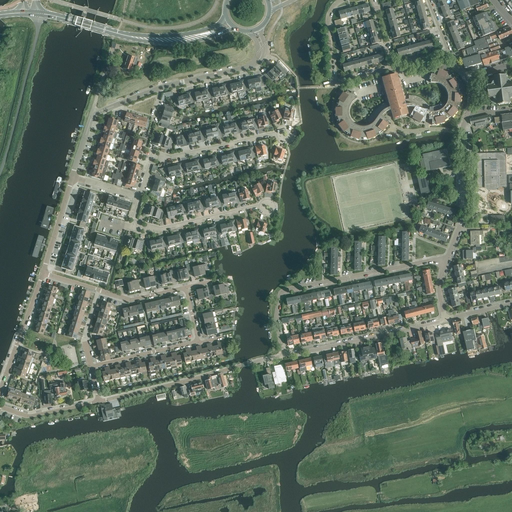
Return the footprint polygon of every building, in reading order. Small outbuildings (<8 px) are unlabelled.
[(480,3),(478,0),(457,0),(461,11),(474,6),(480,3)] [(486,2),(480,4),(476,6),(478,11),(482,10),(488,7),(486,2)] [(360,6),(356,7),(358,15),(361,14),(362,16),(364,21),(366,20),(365,16),(364,13),(362,5),(360,6)] [(441,8),(443,13),(450,11),(448,5),(441,8)] [(450,11),(443,13),(446,19),(452,16),(450,11)] [(387,16),(389,21),(395,20),(394,16),(397,16),(396,13),(394,14),(387,16)] [(474,17),(475,22),(487,18),(485,13),(481,15),(474,17)] [(477,27),(479,27),(489,23),(487,18),(475,22),(477,27)] [(481,32),(493,27),(491,22),(489,23),(479,27),(481,32)] [(449,29),(452,34),(458,32),(457,28),(459,27),(458,25),(449,29)] [(336,29),(338,35),(348,32),(346,26),(336,29)] [(499,37),(500,40),(511,35),(511,30),(511,28),(510,26),(503,29),(504,31),(498,34),(499,37)] [(481,32),(478,33),(480,38),(488,35),(495,32),(493,27),(481,32)] [(367,40),(370,39),(377,37),(375,31),(369,33),(369,36),(367,37),(367,40)] [(339,41),(349,38),(348,32),(338,35),(339,41)] [(452,34),(454,40),(463,36),(462,34),(459,35),(458,32),(452,34)] [(491,35),(486,37),(489,45),(494,43),(492,39),(491,35)] [(454,40),(456,45),(462,43),(461,39),(463,38),(463,36),(454,40)] [(463,60),(465,68),(476,65),(477,66),(484,64),(481,57),(492,53),(491,52),(489,45),(486,37),(474,42),(476,45),(465,50),(462,51),(464,59),(463,60)] [(341,47),(349,45),(350,44),(349,38),(339,41),(341,47)] [(462,43),(456,45),(458,51),(465,48),(463,45),(465,44),(464,42),(462,43)] [(511,46),(492,53),(481,57),(484,64),(485,66),(511,56),(511,46)] [(128,55),(126,62),(134,64),(136,58),(128,55)] [(353,59),(354,62),(355,68),(361,67),(359,60),(356,61),(355,58),(353,59)] [(134,64),(126,62),(124,68),(131,71),(134,64)] [(276,66),(272,70),(278,76),(282,72),(285,75),(287,73),(277,62),(274,65),(275,65),(276,66)] [(278,76),(272,70),(267,74),(266,73),(267,72),(264,75),(271,83),(278,76)] [(437,83),(438,84),(443,72),(438,70),(438,71),(434,71),(434,75),(433,82),(435,83),(437,83)] [(442,86),(450,76),(449,77),(446,75),(447,73),(443,72),(438,84),(439,84),(441,85),(442,86)] [(375,111),(375,112),(384,118),(385,116),(386,115),(387,114),(390,113),(391,113),(393,118),(408,114),(409,114),(410,114),(411,114),(410,115),(410,116),(410,115),(413,117),(412,118),(420,123),(420,122),(420,121),(424,122),(424,124),(425,120),(427,108),(428,106),(427,106),(425,104),(423,101),(420,99),(416,97),(413,96),(409,96),(408,96),(408,100),(404,102),(397,74),(382,78),(389,106),(387,106),(386,103),(383,104),(380,106),(378,108),(375,111)] [(488,88),(490,96),(489,96),(489,98),(491,98),(491,102),(494,104),(498,103),(499,105),(500,105),(510,104),(510,98),(511,98),(511,97),(511,96),(511,82),(511,83),(511,82),(511,81),(510,80),(509,80),(508,75),(506,75),(505,75),(505,76),(497,77),(497,76),(495,76),(496,77),(495,77),(495,78),(491,78),(488,82),(488,86),(488,88)] [(259,78),(253,79),(255,88),(264,86),(262,79),(262,76),(258,77),(259,78)] [(444,88),(445,89),(456,82),(453,78),(453,79),(452,79),(449,77),(450,76),(442,86),(443,87),(444,88)] [(248,79),(244,80),(247,90),(255,88),(253,79),(248,81),(247,79),(248,79)] [(241,82),(236,84),(238,92),(247,90),(244,80),(240,81),(241,81),(241,82)] [(447,92),(447,93),(460,90),(458,90),(457,87),(458,86),(456,82),(445,89),(446,91),(447,92)] [(230,83),(227,84),(229,94),(238,92),(236,84),(230,85),(230,83)] [(224,86),(218,88),(220,96),(229,94),(227,84),(223,85),(224,86)] [(213,87),(209,88),(211,99),(220,96),(218,88),(212,89),(212,87),(213,87)] [(206,90),(200,92),(202,101),(211,99),(209,88),(205,89),(206,89),(206,90)] [(448,96),(448,98),(460,99),(461,94),(460,94),(459,94),(458,91),(460,90),(447,93),(447,94),(447,95),(448,96)] [(164,100),(165,100),(164,97),(174,95),(173,91),(162,93),(164,100)] [(195,91),(191,92),(194,103),(202,101),(200,92),(195,93),(194,91),(195,91)] [(343,93),(340,96),(351,104),(352,102),(353,101),(354,100),(350,94),(347,91),(344,94),(343,93)] [(188,95),(183,96),(185,105),(194,103),(191,92),(187,93),(188,93),(188,95)] [(185,105),(183,96),(177,97),(177,95),(173,96),(175,102),(173,104),(176,107),(185,105)] [(336,104),(349,108),(349,106),(350,105),(351,104),(340,96),(338,100),(339,101),(338,104),(336,104)] [(447,101),(447,102),(459,107),(457,106),(459,103),(460,103),(460,99),(448,98),(447,99),(447,101)] [(440,103),(454,114),(457,111),(456,110),(457,107),(459,107),(447,102),(447,103),(446,104),(445,105),(445,106),(440,103)] [(439,104),(438,105),(448,120),(447,119),(451,117),(452,118),(451,118),(452,118),(454,114),(440,103),(440,104),(439,104)] [(335,108),(335,112),(348,112),(348,111),(348,109),(349,108),(336,104),(338,104),(337,108),(336,108),(335,108)] [(165,109),(163,114),(172,117),(175,108),(167,106),(164,105),(163,109),(163,108),(165,109)] [(436,106),(435,106),(440,124),(445,123),(445,122),(444,122),(444,121),(447,119),(448,120),(438,105),(437,106),(436,106)] [(432,107),(432,108),(432,119),(432,123),(436,123),(436,125),(440,124),(435,106),(434,107),(433,107),(432,107)] [(283,109),(284,109),(285,110),(283,119),(287,120),(287,118),(293,119),(293,116),(294,116),(295,113),(294,113),(294,110),(289,109),(289,108),(286,107),(285,107),(284,107),(283,107),(282,107),(283,109)] [(268,112),(274,124),(277,122),(276,121),(281,118),(280,115),(280,114),(279,112),(277,110),(272,112),(271,111),(268,112)] [(336,121),(349,117),(348,115),(348,114),(348,112),(335,112),(335,117),(336,117),(337,117),(338,120),(336,121)] [(375,112),(372,116),(385,128),(388,124),(387,124),(386,124),(388,121),(389,122),(390,122),(384,118),(375,112)] [(132,115),(127,113),(126,115),(125,115),(124,118),(125,118),(125,119),(122,118),(121,121),(124,122),(129,123),(132,115)] [(495,118),(495,124),(502,123),(504,131),(511,129),(511,113),(501,115),(501,117),(495,118)] [(172,117),(163,114),(161,119),(160,119),(160,118),(159,122),(169,125),(172,117)] [(259,115),(259,116),(256,117),(259,129),(263,128),(262,128),(262,126),(268,125),(267,121),(268,121),(267,119),(266,119),(266,116),(265,114),(264,114),(260,114),(259,115)] [(470,120),(472,125),(476,124),(476,127),(486,125),(486,122),(491,121),(489,115),(470,120)] [(368,120),(371,124),(379,134),(378,133),(381,131),(382,131),(382,132),(385,128),(372,116),(370,118),(369,119),(368,120),(367,120),(367,121),(368,121),(368,120)] [(338,125),(341,129),(351,121),(350,120),(349,118),(349,117),(336,121),(338,121),(339,124),(338,125)] [(109,119),(107,124),(116,127),(118,121),(113,120),(114,118),(114,119),(114,118),(112,118),(111,118),(110,119),(109,119)] [(142,118),(140,126),(145,128),(147,130),(148,128),(149,125),(150,123),(150,120),(142,118)] [(255,119),(246,121),(248,130),(254,128),(254,130),(258,129),(255,119)] [(246,121),(237,123),(240,133),(244,132),(243,132),(243,131),(248,130),(246,121)] [(347,135),(354,124),(353,123),(352,122),(351,121),(341,129),(343,132),(344,132),(343,132),(344,131),(347,133),(347,135)] [(210,126),(213,138),(219,136),(219,138),(218,138),(222,137),(220,127),(219,123),(210,126)] [(237,123),(229,125),(231,134),(236,132),(237,134),(236,134),(240,133),(237,123)] [(104,128),(104,129),(114,133),(116,127),(107,124),(106,129),(104,128)] [(350,137),(355,139),(358,126),(357,126),(356,125),(354,124),(347,135),(348,133),(351,136),(350,137)] [(369,125),(367,126),(371,138),(376,137),(376,136),(375,137),(375,135),(378,133),(379,134),(371,124),(370,125),(369,125)] [(229,125),(220,127),(222,137),(226,137),(226,136),(225,137),(225,135),(231,134),(229,125)] [(207,130),(202,131),(205,142),(208,141),(208,140),(208,141),(207,139),(213,138),(210,126),(206,127),(207,130)] [(364,127),(363,127),(363,140),(363,138),(367,138),(367,139),(367,140),(371,138),(367,126),(366,126),(364,127)] [(104,136),(113,138),(115,139),(117,133),(114,133),(104,129),(103,131),(105,131),(104,136)] [(202,131),(193,133),(195,142),(201,141),(201,142),(205,142),(202,131)] [(193,133),(184,135),(187,146),(191,145),(190,145),(190,143),(195,142),(193,133)] [(156,143),(161,145),(164,136),(155,134),(152,144),(156,145),(155,145),(156,143)] [(187,146),(184,135),(175,137),(176,141),(176,146),(177,145),(178,146),(183,145),(184,146),(183,146),(183,147),(187,146)] [(101,139),(100,141),(111,144),(113,138),(104,136),(102,140),(101,139)] [(164,136),(161,145),(167,147),(166,148),(170,150),(173,139),(164,136)] [(134,139),(132,144),(141,147),(142,142),(140,141),(140,140),(137,140),(134,139)] [(102,142),(100,147),(109,149),(111,144),(100,141),(100,142),(102,142)] [(259,145),(255,146),(258,159),(261,158),(261,156),(267,155),(266,152),(267,152),(266,149),(265,150),(264,146),(259,147),(258,146),(259,146),(259,145)] [(97,150),(97,152),(107,155),(109,149),(100,147),(99,151),(97,150)] [(250,149),(244,151),(246,160),(255,158),(252,147),(248,148),(249,148),(250,149)] [(280,148),(276,147),(273,159),(276,160),(276,158),(282,160),(283,157),(284,158),(284,155),(285,151),(279,150),(280,148)] [(424,159),(427,171),(432,170),(430,163),(434,162),(449,159),(447,149),(432,152),(433,157),(424,159)] [(239,150),(235,151),(237,162),(246,160),(244,151),(238,152),(238,150),(239,150)] [(232,154),(226,155),(228,164),(237,162),(235,151),(231,152),(232,152),(232,154)] [(98,154),(97,158),(106,161),(107,155),(97,152),(97,153),(98,154)] [(476,153),(477,163),(477,187),(485,187),(485,188),(488,189),(491,189),(494,189),(497,189),(499,188),(499,186),(507,186),(506,152),(476,153)] [(221,154),(217,155),(220,166),(228,164),(226,155),(221,156),(220,155),(221,154)] [(138,157),(129,155),(127,160),(136,163),(138,157)] [(214,158),(209,159),(211,168),(220,166),(217,155),(213,156),(214,156),(214,158)] [(94,162),(94,163),(107,167),(109,162),(106,161),(97,158),(96,162),(94,162)] [(203,158),(199,159),(202,170),(211,168),(209,159),(203,160),(203,159),(203,158)] [(197,162),(191,163),(193,172),(202,170),(199,159),(196,160),(197,162)] [(186,162),(182,163),(184,174),(193,172),(191,163),(185,164),(185,163),(186,163),(186,162)] [(95,165),(94,169),(106,173),(107,167),(94,163),(93,164),(95,165)] [(179,166),(173,167),(175,176),(184,174),(182,163),(178,164),(179,164),(179,166)] [(175,176),(173,167),(168,168),(167,167),(168,167),(168,166),(164,167),(164,168),(159,169),(163,174),(166,174),(166,178),(175,176)] [(106,173),(94,169),(92,175),(93,175),(94,176),(93,177),(94,177),(96,178),(96,177),(96,176),(100,177),(100,179),(103,180),(106,173)] [(61,173),(54,196),(59,197),(66,175),(61,173)] [(156,180),(154,185),(163,188),(165,179),(155,176),(154,180),(154,179),(156,180)] [(136,181),(127,179),(124,187),(130,189),(131,186),(134,187),(136,181)] [(265,192),(269,193),(269,191),(275,192),(275,189),(276,189),(277,186),(276,186),(276,184),(271,182),(271,181),(268,180),(265,192)] [(425,193),(425,196),(432,195),(428,180),(420,182),(421,188),(422,188),(423,191),(422,191),(422,194),(425,193)] [(250,186),(256,197),(259,195),(258,194),(263,191),(262,188),(261,185),(260,186),(259,183),(254,186),(253,184),(250,186)] [(163,188),(154,185),(152,191),(151,190),(150,194),(160,197),(163,188)] [(247,189),(242,191),(241,189),(238,190),(241,202),(245,201),(244,201),(244,200),(249,198),(249,195),(249,192),(248,192),(247,189)] [(86,192),(85,198),(95,201),(96,195),(97,192),(92,190),(91,194),(86,192)] [(237,192),(228,194),(230,203),(236,202),(236,203),(235,203),(239,203),(237,192)] [(211,198),(210,198),(212,207),(218,206),(218,207),(218,208),(221,207),(219,196),(216,197),(215,195),(214,194),(211,195),(210,196),(211,198)] [(228,194),(219,196),(221,207),(225,206),(224,204),(230,203),(228,194)] [(85,198),(84,198),(83,203),(93,206),(95,201),(85,198)] [(210,198),(201,200),(204,211),(208,210),(207,210),(207,208),(212,207),(210,198)] [(201,200),(193,202),(195,211),(200,210),(201,211),(200,211),(200,212),(204,211),(201,200)] [(193,202),(184,204),(186,215),(190,214),(189,214),(189,212),(195,211),(193,202)] [(430,210),(433,211),(436,204),(429,202),(427,208),(431,209),(430,210)] [(93,206),(83,203),(81,209),(91,212),(93,206)] [(184,204),(175,206),(177,215),(183,214),(183,215),(182,216),(186,215),(184,204)] [(438,212),(441,213),(443,206),(436,204),(433,211),(436,212),(436,213),(437,214),(438,212)] [(147,215),(152,217),(155,208),(146,205),(143,216),(147,217),(146,216),(147,215)] [(177,215),(175,206),(166,208),(168,219),(172,218),(171,216),(177,215)] [(444,215),(447,216),(449,208),(443,206),(441,213),(444,214),(444,215)] [(50,208),(43,231),(48,232),(55,209),(50,208)] [(155,208),(152,217),(158,218),(157,220),(160,221),(164,211),(155,208)] [(449,208),(447,216),(450,217),(450,216),(454,217),(456,211),(449,208)] [(81,209),(79,214),(89,217),(91,212),(81,209)] [(82,221),(81,224),(87,226),(88,223),(89,217),(79,214),(78,220),(82,221)] [(240,219),(236,220),(239,232),(242,231),(242,230),(246,229),(249,237),(253,236),(251,226),(247,226),(248,226),(247,223),(246,223),(245,219),(240,221),(239,219),(240,219)] [(231,223),(226,224),(228,233),(237,231),(234,220),(230,221),(231,221),(231,223)] [(269,227),(266,227),(267,224),(261,223),(262,221),(258,220),(255,232),(258,233),(258,232),(264,233),(264,232),(267,233),(269,227)] [(220,223),(216,224),(219,235),(228,233),(226,224),(220,225),(220,224),(220,223)] [(75,226),(73,233),(83,236),(85,229),(87,226),(81,224),(80,227),(75,226)] [(214,227),(208,228),(210,237),(219,235),(216,224),(213,225),(214,227)] [(419,232),(426,235),(429,227),(426,226),(426,227),(422,226),(419,232)] [(199,228),(201,239),(202,243),(206,242),(205,238),(210,237),(208,228),(202,229),(202,228),(203,228),(203,227),(199,228)] [(426,235),(433,237),(435,231),(431,230),(432,229),(429,227),(426,235)] [(196,231),(190,232),(193,241),(201,239),(199,228),(195,229),(196,229),(196,231)] [(470,231),(471,245),(480,245),(480,235),(484,235),(483,231),(488,231),(488,228),(482,228),(482,231),(479,231),(470,231)] [(433,237),(440,240),(442,233),(438,231),(438,232),(435,231),(433,237)] [(178,235),(173,236),(175,245),(184,243),(181,232),(177,233),(177,234),(178,233),(178,235)] [(185,232),(181,232),(184,243),(193,241),(190,232),(185,233),(185,232)] [(83,236),(73,233),(71,240),(81,243),(83,236)] [(442,233),(440,240),(446,242),(449,236),(445,235),(445,234),(442,233)] [(123,246),(132,248),(135,240),(129,238),(130,236),(130,237),(130,236),(126,235),(123,246)] [(168,236),(164,237),(166,247),(175,245),(173,236),(167,238),(167,236),(168,236)] [(161,239),(155,240),(157,249),(166,247),(164,237),(160,237),(160,238),(161,237),(161,239)] [(42,239),(35,262),(40,263),(47,240),(42,239)] [(135,240),(132,248),(141,251),(144,240),(140,239),(141,240),(140,241),(135,240)] [(81,243),(71,240),(69,247),(79,250),(81,243)] [(157,249),(155,240),(150,242),(149,240),(150,240),(146,241),(148,251),(157,249)] [(79,250),(69,247),(67,254),(77,257),(79,250)] [(475,248),(474,248),(473,249),(473,251),(463,251),(464,260),(474,260),(473,253),(475,253),(476,252),(475,251),(481,251),(481,248),(475,248)] [(67,254),(64,260),(74,263),(77,257),(67,254)] [(74,263),(64,260),(62,267),(66,269),(65,272),(71,274),(72,270),(74,263)] [(203,265),(198,266),(200,276),(206,275),(204,270),(207,269),(206,264),(203,265)] [(192,268),(190,268),(190,270),(193,270),(195,277),(200,276),(198,266),(192,267),(192,268)] [(187,269),(181,270),(184,280),(189,279),(187,271),(190,270),(190,268),(187,269)] [(170,273),(165,274),(167,284),(173,282),(171,275),(174,274),(173,272),(173,270),(169,271),(170,273)] [(176,271),(173,272),(174,274),(176,273),(178,281),(184,280),(181,270),(176,271)] [(156,273),(157,276),(157,278),(158,282),(161,282),(162,285),(167,284),(165,274),(160,275),(159,272),(156,273)] [(154,276),(148,278),(151,287),(156,286),(154,278),(157,278),(157,276),(154,276)] [(143,279),(140,280),(141,282),(143,281),(145,289),(151,287),(148,278),(143,279)] [(129,292),(134,291),(132,281),(131,279),(130,279),(126,280),(127,283),(123,284),(123,286),(127,285),(129,292)] [(137,280),(132,281),(134,291),(140,290),(138,282),(141,282),(140,280),(137,280)] [(382,286),(380,280),(374,281),(375,288),(380,287),(381,296),(384,295),(383,292),(382,288),(382,286)] [(224,284),(218,285),(221,295),(226,294),(229,293),(227,286),(224,287),(224,284)] [(215,294),(212,295),(212,297),(215,296),(221,295),(218,285),(213,286),(215,294)] [(352,286),(345,287),(347,293),(351,293),(352,298),(354,297),(353,294),(353,292),(352,286)] [(207,288),(202,289),(204,299),(209,298),(212,297),(212,295),(209,296),(207,288)] [(340,300),(342,300),(339,288),(333,289),(334,296),(339,295),(340,300)] [(46,293),(46,296),(54,298),(56,293),(44,289),(43,292),(46,293)] [(79,289),(78,294),(89,298),(90,292),(79,289)] [(204,299),(202,289),(196,290),(198,298),(195,299),(196,301),(199,300),(204,299)] [(76,299),(79,300),(87,303),(87,304),(89,305),(90,302),(88,302),(89,298),(78,294),(76,299)] [(298,296),(300,303),(304,302),(306,311),(308,311),(304,295),(298,296)] [(43,304),(42,306),(51,309),(53,304),(41,300),(40,302),(43,304)] [(370,310),(376,308),(375,300),(368,302),(369,308),(370,310)] [(414,305),(415,309),(417,316),(423,314),(421,307),(418,308),(416,301),(413,302),(414,305)] [(73,310),(75,311),(84,313),(84,314),(86,315),(86,313),(84,312),(86,308),(77,305),(74,305),(73,310)] [(101,308),(100,312),(108,315),(110,310),(101,307),(101,306),(99,305),(98,308),(101,308)] [(40,314),(39,317),(48,319),(49,314),(37,310),(37,313),(40,314)] [(202,320),(204,320),(213,317),(212,310),(213,310),(206,311),(207,313),(202,314),(203,317),(198,318),(199,321),(202,320)] [(392,316),(394,324),(399,322),(398,315),(395,316),(393,310),(391,310),(392,316)] [(373,314),(371,314),(372,320),(374,327),(376,327),(377,327),(378,327),(378,326),(379,326),(378,319),(374,319),(373,314)] [(74,316),(72,321),(81,324),(80,325),(83,325),(83,323),(81,322),(82,318),(74,316)] [(96,323),(105,325),(107,320),(98,318),(98,316),(96,316),(95,318),(98,319),(96,323)] [(360,317),(357,317),(360,330),(362,330),(363,330),(364,330),(365,329),(364,322),(361,322),(360,317)] [(471,319),(473,326),(480,324),(478,317),(471,319)] [(347,319),(344,319),(346,333),(349,333),(351,333),(351,332),(352,332),(350,324),(348,325),(347,319)] [(455,331),(456,331),(457,335),(461,334),(459,325),(462,324),(461,319),(453,321),(455,331)] [(37,324),(36,327),(45,330),(48,331),(49,325),(46,324),(34,321),(33,323),(37,324)] [(332,328),(333,336),(335,335),(336,336),(337,335),(338,335),(339,335),(337,327),(334,328),(333,323),(330,323),(332,328)] [(71,326),(69,332),(78,334),(77,335),(79,336),(80,333),(78,333),(79,329),(71,326)] [(95,327),(93,326),(92,328),(94,329),(93,333),(102,336),(103,331),(95,328),(95,327)] [(304,326),(305,334),(307,341),(309,341),(310,342),(312,341),(312,340),(311,333),(308,333),(306,326),(304,326)] [(442,339),(443,341),(444,342),(453,340),(450,329),(440,331),(440,334),(436,335),(437,342),(442,341),(442,339)] [(463,332),(467,351),(479,348),(477,344),(476,340),(477,340),(474,329),(463,332)] [(291,331),(292,337),(294,344),(296,344),(297,344),(298,344),(298,343),(299,343),(298,335),(294,336),(293,330),(291,331)] [(423,337),(422,337),(421,331),(416,333),(417,338),(411,340),(413,347),(419,345),(420,345),(420,346),(423,345),(423,344),(424,344),(425,344),(423,337)] [(433,333),(425,334),(427,343),(430,342),(431,344),(434,343),(433,342),(434,341),(433,333)] [(407,337),(400,339),(403,349),(409,348),(409,350),(412,350),(410,341),(408,341),(407,337)] [(93,346),(93,347),(106,344),(105,338),(96,340),(97,345),(93,346)] [(218,346),(215,346),(217,355),(225,353),(223,342),(220,343),(220,342),(217,342),(218,346)] [(376,351),(379,365),(388,363),(386,354),(384,354),(383,351),(382,352),(380,343),(375,344),(376,347),(376,351)] [(211,344),(209,344),(212,358),(213,358),(212,356),(217,355),(215,346),(212,347),(211,344)] [(201,346),(198,347),(201,360),(202,360),(202,359),(207,358),(204,349),(202,350),(201,346)] [(368,346),(366,347),(369,361),(370,361),(371,360),(372,360),(373,359),(377,358),(375,348),(372,348),(371,346),(368,346)] [(369,361),(366,347),(363,347),(360,348),(361,350),(358,351),(360,361),(363,361),(365,361),(366,361),(367,361),(369,361)] [(23,354),(32,357),(35,358),(36,353),(22,348),(21,351),(24,352),(23,354)] [(190,348),(188,349),(191,363),(192,362),(191,361),(196,360),(194,351),(191,352),(190,348)] [(95,357),(109,354),(111,354),(110,349),(108,349),(99,351),(100,355),(95,356),(95,357)] [(354,349),(347,350),(350,364),(356,363),(354,349)] [(340,359),(341,363),(341,365),(348,364),(346,352),(343,352),(342,351),(340,351),(339,353),(340,359)] [(338,352),(332,354),(334,365),(341,363),(340,359),(339,359),(338,352)] [(71,365),(79,363),(77,353),(73,354),(73,353),(71,353),(71,356),(75,355),(75,357),(70,358),(71,365)] [(176,353),(174,353),(177,367),(177,365),(182,364),(180,356),(177,356),(176,353)] [(19,356),(18,358),(30,363),(32,357),(23,354),(22,357),(19,356)] [(334,365),(332,354),(326,355),(326,356),(323,357),(325,367),(331,365),(334,365)] [(165,355),(163,356),(166,369),(167,369),(166,368),(171,367),(169,358),(166,359),(165,355)] [(313,358),(315,370),(316,369),(315,368),(323,366),(323,368),(324,368),(321,356),(313,358)] [(21,362),(20,365),(31,369),(32,363),(30,363),(18,358),(17,361),(21,362)] [(155,358),(152,358),(155,372),(156,372),(156,370),(160,369),(158,360),(156,361),(155,358)] [(306,366),(307,371),(311,370),(310,365),(312,365),(312,367),(315,367),(313,359),(311,359),(310,358),(304,360),(306,366)] [(141,360),(138,360),(141,374),(142,374),(142,373),(147,371),(145,363),(141,363),(141,360)] [(128,363),(131,376),(131,377),(136,376),(136,374),(134,365),(131,366),(130,362),(128,363)] [(14,369),(26,373),(29,374),(31,369),(20,365),(19,367),(15,366),(14,369)] [(117,365),(120,378),(120,380),(126,378),(125,376),(123,368),(120,368),(120,365),(117,365)] [(275,372),(272,373),(274,379),(280,378),(279,374),(284,373),(282,365),(274,366),(275,372)] [(109,367),(107,368),(110,381),(110,380),(115,379),(113,370),(110,371),(109,367)] [(267,375),(263,376),(265,385),(268,384),(269,389),(274,388),(273,383),(272,383),(270,377),(271,377),(272,377),(270,367),(266,368),(267,375)] [(110,381),(107,368),(104,368),(105,372),(102,372),(102,374),(101,374),(102,376),(103,376),(104,381),(109,380),(109,381),(110,381)] [(26,373),(14,369),(14,371),(17,372),(16,375),(25,378),(26,373)] [(205,381),(207,389),(214,388),(213,386),(220,385),(221,388),(226,387),(223,374),(218,376),(218,379),(212,380),(211,377),(207,378),(208,380),(205,381)] [(83,378),(77,379),(78,386),(80,385),(81,390),(87,389),(85,381),(83,381),(83,378)] [(52,396),(56,395),(56,397),(57,397),(58,398),(60,397),(61,396),(68,395),(68,394),(70,394),(70,393),(70,391),(69,391),(67,391),(66,391),(64,383),(64,382),(61,382),(61,383),(60,383),(60,384),(61,387),(55,389),(54,388),(50,389),(52,396)] [(203,391),(202,388),(203,388),(202,382),(191,385),(192,390),(189,391),(191,396),(196,395),(194,390),(198,389),(199,392),(203,391)] [(7,398),(12,399),(15,391),(14,391),(15,388),(9,386),(6,394),(8,395),(7,398)] [(179,388),(181,395),(184,394),(185,397),(186,397),(187,398),(188,397),(185,386),(179,388)] [(17,401),(20,393),(21,390),(16,389),(15,391),(12,399),(17,401)] [(17,401),(22,403),(25,394),(20,393),(17,401)] [(22,403),(28,405),(30,396),(25,394),(22,403)] [(30,396),(28,405),(33,407),(33,405),(36,406),(39,399),(30,396)] [(101,405),(103,417),(106,416),(107,418),(114,416),(111,404),(104,406),(104,404),(101,405)]
